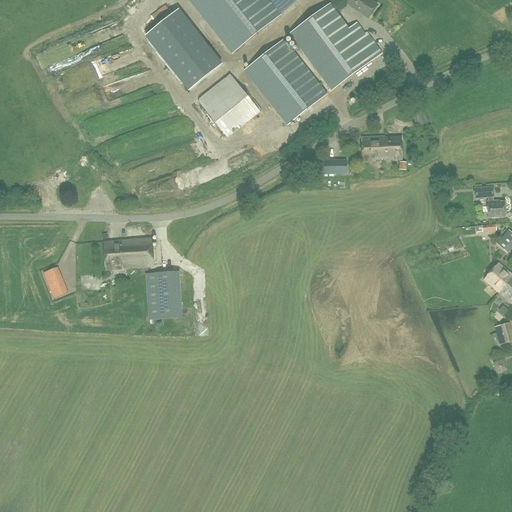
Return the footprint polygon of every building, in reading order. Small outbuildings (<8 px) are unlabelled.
[(278,16),(297,0),(189,0),(231,53),(278,16)] [(368,17),(377,4),(370,0),(348,0),(346,2),(368,17)] [(290,34),(333,89),(381,51),(366,32),(365,33),(356,22),(346,29),(328,5),(290,34)] [(147,37),(189,91),(222,65),(179,11),(147,37)] [(326,94),(283,40),(245,70),(288,124),(326,94)] [(93,60),(94,78),(101,78),(101,70),(103,70),(103,60),(93,60)] [(199,97),(227,134),(261,109),(233,72),(199,97)] [(416,120),(426,115),(422,107),(412,111),(416,120)] [(122,123),(132,120),(129,108),(118,111),(122,123)] [(374,159),(381,158),(380,136),(361,137),(362,160),(374,160),(374,159)] [(380,136),(381,158),(381,160),(402,159),(402,136),(380,136)] [(322,174),(346,174),(346,160),(322,160),(322,174)] [(406,170),(406,161),(399,161),(398,170),(406,170)] [(107,180),(102,185),(115,198),(120,193),(107,180)] [(493,201),(492,196),(493,196),(492,186),(473,188),(474,198),(487,197),(487,201),(488,217),(505,215),(504,201),(499,201),(499,200),(493,201)] [(505,251),(511,243),(511,232),(508,229),(496,243),(505,251)] [(106,269),(154,266),(152,238),(104,241),(106,269)] [(499,291),(511,276),(511,275),(498,263),(484,278),(499,291)] [(46,273),(52,290),(63,285),(57,268),(46,273)] [(183,320),(180,270),(151,271),(153,322),(183,320)] [(511,276),(499,291),(511,303),(511,276)] [(104,297),(107,305),(132,295),(129,287),(104,297)] [(500,344),(511,340),(506,323),(495,326),(500,344)] [(499,373),(509,369),(506,359),(495,363),(499,373)]
